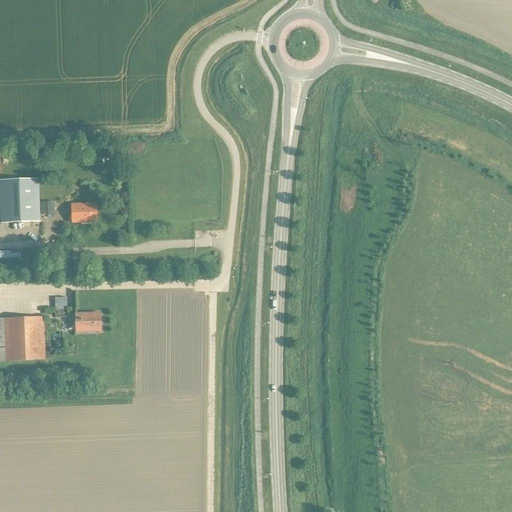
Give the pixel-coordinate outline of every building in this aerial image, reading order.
[(0,222),(39,222),(37,180),(0,180),(0,222)] [(41,215),(53,215),(53,202),(40,203),(41,215)] [(71,223),(96,222),(95,204),(70,205),(71,223)] [(75,333),(99,332),(99,313),(74,314),(75,333)] [(42,318),(2,320),(3,361),(44,360),(42,318)]
